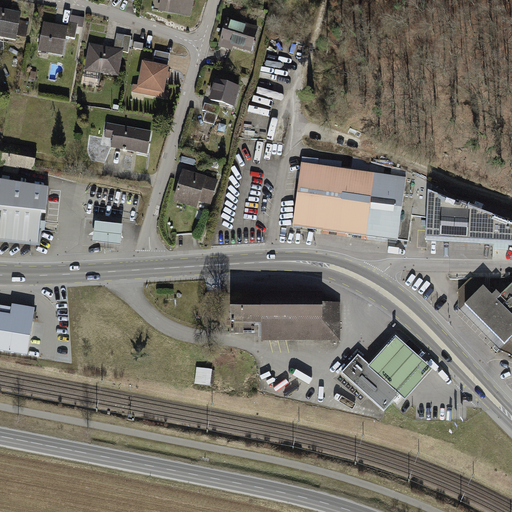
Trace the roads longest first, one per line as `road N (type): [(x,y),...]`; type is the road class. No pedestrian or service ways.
road 1 (primary): [(353,511),(0,436)]
road 2 (track): [(511,200),(295,119)]
road 3 (residential): [(151,268),(151,217),(199,44)]
road 4 (primary): [(151,268),(294,260),(363,277)]
road 5 (primary): [(363,277),(511,417)]
road 6 (primary): [(0,274),(151,268)]
road 7 (unclassified): [(363,277),(390,264),(511,268)]
road 8 (residential): [(71,0),(199,44)]
